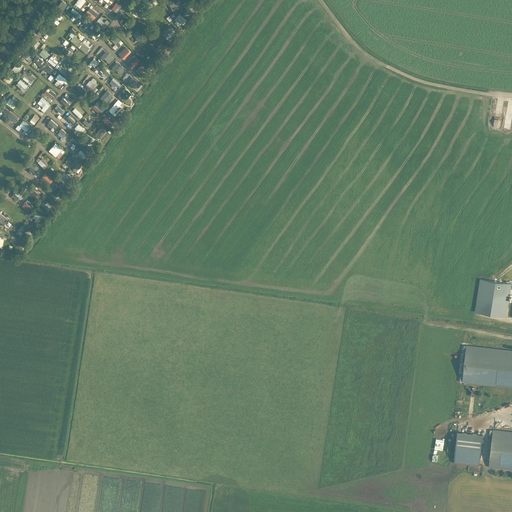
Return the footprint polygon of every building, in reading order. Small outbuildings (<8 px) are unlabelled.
[(111,8),(116,12),(122,4),(117,0),(111,8)] [(57,7),(61,11),(67,4),(62,1),(57,7)] [(176,1),(169,4),(172,11),(179,7),(176,1)] [(71,11),(70,13),(70,14),(74,16),(77,15),(79,12),(72,8),(71,10),(71,11)] [(55,23),(54,22),(56,20),(57,20),(58,19),(57,18),(58,17),(56,16),(56,15),(54,13),(48,20),(54,25),(55,23)] [(181,16),(179,14),(174,19),(176,21),(175,23),(180,27),(186,20),(182,16),(181,16)] [(103,30),(107,25),(102,21),(99,18),(95,23),(98,25),(103,30)] [(135,26),(129,18),(126,21),(127,21),(124,23),(131,30),(135,26)] [(88,28),(92,24),(86,19),(83,23),(88,28)] [(50,28),(45,24),(38,33),(40,35),(42,32),(45,34),(50,28)] [(94,26),(90,31),(94,34),(93,35),(96,38),(101,32),(94,26)] [(167,40),(175,32),(170,27),(162,34),(167,40)] [(143,38),(138,30),(135,32),(137,34),(134,36),(138,41),(140,40),(141,40),(143,38)] [(69,35),(67,38),(69,40),(72,37),(72,38),(70,40),(77,46),(81,41),(75,35),(72,33),(69,35)] [(118,47),(120,44),(118,42),(120,40),(114,34),(112,36),(113,37),(111,40),(118,47)] [(30,45),(35,49),(40,42),(35,39),(30,45)] [(161,49),(163,51),(168,45),(162,41),(153,51),(157,54),(161,49)] [(87,54),(89,51),(88,50),(89,48),(84,44),(82,46),(80,48),(87,54)] [(66,52),(69,54),(75,48),(71,45),(66,52)] [(21,58),(23,60),(25,57),(27,59),(32,54),(29,52),(31,49),(28,47),(21,58)] [(97,53),(108,64),(114,58),(103,47),(97,53)] [(43,49),(39,54),(45,59),(49,53),(43,49)] [(33,60),(40,67),(42,69),(46,64),(44,62),(43,61),(37,55),(35,58),(33,60)] [(151,57),(148,55),(142,63),(148,67),(154,58),(151,56),(151,57)] [(54,66),(58,62),(51,56),(48,61),(54,66)] [(94,58),(89,62),(94,67),(99,63),(94,58)] [(23,65),(18,61),(12,70),(17,74),(23,65)] [(117,61),(112,67),(120,74),(125,69),(117,61)] [(66,71),(63,68),(64,68),(61,65),(57,69),(68,77),(70,75),(72,73),(68,69),(66,71)] [(102,65),(95,72),(99,75),(103,71),(108,76),(110,73),(102,65)] [(55,70),(49,66),(47,68),(45,70),(49,73),(53,77),(55,75),(53,72),(55,70)] [(3,79),(9,84),(15,75),(9,71),(3,79)] [(25,76),(26,74),(23,73),(20,77),(23,78),(30,85),(32,82),(31,81),(33,79),(28,75),(26,77),(25,76)] [(62,84),(64,82),(66,84),(68,81),(59,74),(57,76),(55,78),(62,84)] [(137,92),(143,85),(132,76),(126,82),(137,92)] [(112,86),(115,84),(117,87),(121,85),(114,77),(108,81),(112,86)] [(18,83),(16,84),(20,88),(23,91),(25,88),(27,90),(29,88),(27,86),(20,79),(17,82),(18,83)] [(88,82),(86,85),(92,90),(94,87),(96,85),(90,80),(88,83),(88,82)] [(80,91),(82,94),(86,90),(78,83),(76,86),(80,90),(80,91)] [(123,102),(130,94),(131,93),(125,88),(118,96),(123,102)] [(107,90),(100,98),(106,103),(113,95),(107,90)] [(50,104),(42,97),(39,100),(40,100),(37,103),(44,108),(44,107),(47,109),(48,107),(50,104)] [(17,103),(10,98),(6,103),(13,108),(17,103)] [(118,99),(108,110),(114,116),(124,104),(118,99)] [(98,101),(93,106),(100,111),(104,107),(98,101)] [(57,104),(53,108),(61,116),(65,112),(57,104)] [(72,110),(80,118),(83,115),(75,108),(72,110)] [(16,120),(18,117),(9,111),(7,115),(9,117),(8,118),(15,122),(16,120)] [(35,114),(29,121),(34,124),(39,117),(35,114)] [(110,127),(113,124),(105,117),(102,119),(110,127)] [(47,123),(54,129),(58,125),(50,119),(47,123)] [(85,119),(83,122),(89,128),(94,122),(92,120),(89,122),(85,119)] [(30,126),(23,120),(19,126),(26,131),(30,126)] [(84,129),(78,124),(74,128),(81,133),(84,129)] [(66,137),(68,134),(60,127),(58,130),(66,137)] [(95,135),(100,139),(105,132),(100,129),(95,135)] [(85,143),(90,146),(94,139),(87,134),(85,138),(87,139),(85,143)] [(51,148),(56,152),(58,151),(59,152),(63,148),(60,146),(59,146),(55,143),(51,148)] [(43,152),(35,160),(44,168),(48,164),(42,158),(46,154),(43,152)] [(75,160),(73,164),(75,166),(72,170),(76,172),(79,168),(80,168),(82,165),(78,162),(75,160)] [(35,163),(30,167),(36,173),(41,169),(35,163)] [(67,185),(70,182),(71,179),(64,173),(62,175),(59,179),(67,185)] [(28,188),(21,181),(18,184),(27,193),(36,202),(41,196),(32,188),(30,190),(28,188)] [(13,192),(21,199),(25,195),(17,187),(15,189),(15,190),(13,192)] [(57,187),(52,194),(58,198),(63,191),(57,187)] [(21,205),(28,213),(34,207),(27,200),(21,205)] [(40,205),(47,211),(50,208),(43,202),(40,205)] [(36,214),(33,217),(39,222),(44,215),(39,211),(36,214)] [(31,225),(25,232),(29,236),(35,229),(31,225)] [(16,243),(21,246),(25,240),(21,237),(16,243)] [(475,312),(507,316),(511,283),(479,279),(475,312)] [(511,350),(466,345),(462,382),(511,387),(511,350)] [(511,431),(493,430),(489,466),(511,468),(511,431)] [(457,432),(454,456),(480,459),(483,435),(457,432)]
